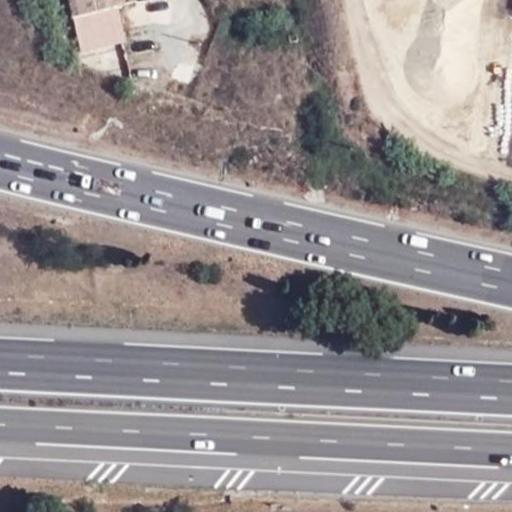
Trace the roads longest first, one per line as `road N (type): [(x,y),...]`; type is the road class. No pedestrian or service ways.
road 1 (motorway): [(511,282),(0,160)]
road 2 (motorway): [(0,424),(511,450)]
road 3 (motorway): [(511,387),(0,362)]
